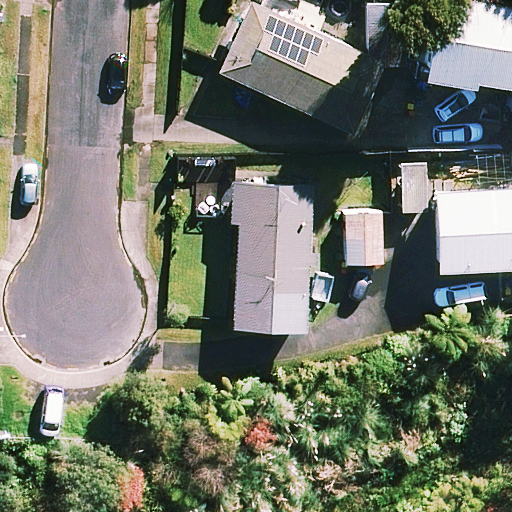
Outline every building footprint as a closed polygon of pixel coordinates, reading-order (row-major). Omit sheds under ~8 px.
[(365,54),(248,0),(246,0),(215,67),(350,130),(381,64),(403,64),(404,7),(366,6),(365,54)] [(511,6),(468,0),(431,0),(421,71),(511,84),(511,6)] [(424,209),(424,162),(397,162),(398,209),(424,209)] [(309,181),(237,178),(228,177),(226,221),(235,221),(231,322),(303,325),(309,181)] [(511,262),(511,185),(433,188),(435,265),(511,262)] [(379,261),(379,211),(344,211),(344,261),(379,261)]
